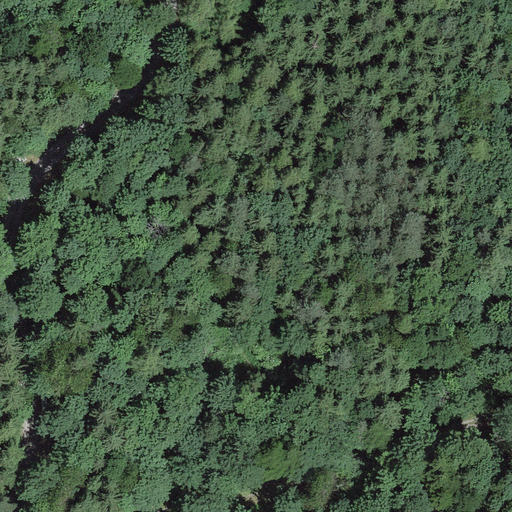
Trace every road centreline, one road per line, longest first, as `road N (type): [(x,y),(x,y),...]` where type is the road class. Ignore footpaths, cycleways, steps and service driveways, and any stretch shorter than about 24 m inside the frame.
road 1 (track): [(170,0),(169,23),(131,92),(40,173),(3,228),(32,414),(22,495),(11,511)]
road 2 (track): [(511,402),(305,476),(174,511)]
